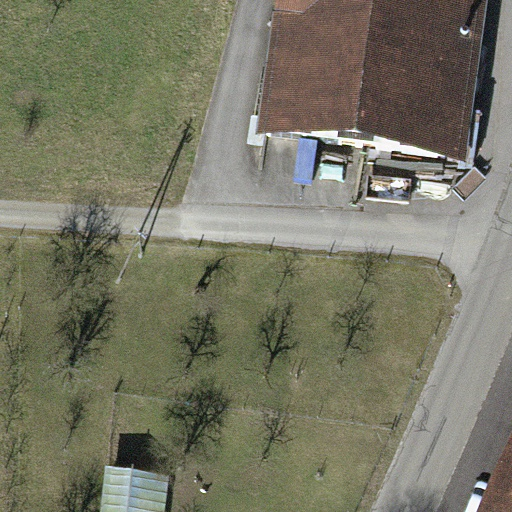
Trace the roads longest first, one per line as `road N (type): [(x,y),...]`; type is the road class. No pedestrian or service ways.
road 1 (track): [(496,240),(0,207)]
road 2 (residential): [(511,196),(398,511)]
